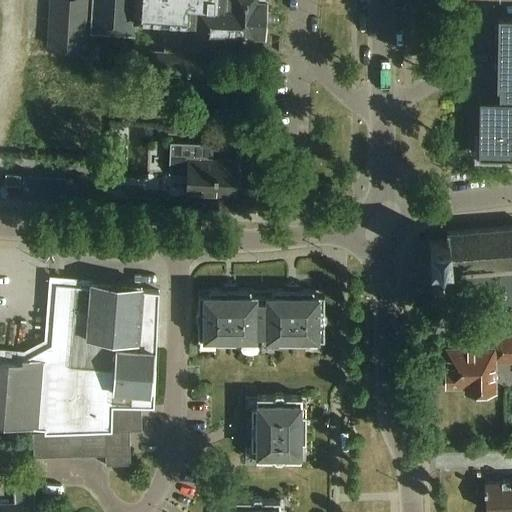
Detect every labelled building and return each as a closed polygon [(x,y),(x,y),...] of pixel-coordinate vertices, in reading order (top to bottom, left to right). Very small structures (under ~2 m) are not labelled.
[(215,85),(218,44),(265,46),(266,0),(49,0),(47,45),(84,47),(85,29),(133,32),(134,17),(166,19),(164,50),(150,49),(147,80),(215,85)] [(511,17),(500,17),(499,89),(499,103),(511,102),(511,17)] [(511,102),(499,103),(499,116),(479,116),(479,156),(511,156),(511,102)] [(213,144),(170,142),(168,174),(186,175),(185,194),(236,197),(238,161),(212,160),(213,144)] [(20,175),(5,174),(5,185),(19,186),(20,175)] [(68,185),(44,184),(43,200),(67,201),(68,185)] [(511,227),(447,232),(448,241),(447,241),(428,242),(430,263),(449,262),(450,269),(511,265),(511,227)] [(0,424),(35,428),(34,433),(46,433),(58,433),(70,432),(82,432),(94,431),(106,431),(115,431),(115,419),(116,406),(142,407),(155,407),(158,292),(140,291),(141,285),(91,281),(90,287),(55,284),(51,345),(25,359),(0,357),(0,424)] [(299,289),(299,284),(283,284),(284,289),(236,289),(236,285),(221,285),(221,289),(208,290),(208,294),(197,294),(197,343),(323,343),(323,293),(312,293),(312,288),(299,289)] [(511,361),(511,332),(494,333),(494,345),(445,346),(446,369),(442,373),(443,380),(446,381),(446,386),(466,385),(466,391),(495,391),(495,362),(511,361)] [(253,405),(253,408),(302,408),(302,395),(257,395),(257,405),(253,405)] [(116,406),(115,419),(142,419),(142,407),(116,406)] [(253,408),(253,420),(307,421),(307,412),(302,412),(302,408),(253,408)] [(115,419),(115,431),(118,431),(130,431),(142,431),(142,419),(115,419)] [(307,434),(307,421),(253,420),(252,433),(307,434)] [(82,432),(83,456),(95,456),(94,431),(82,432)] [(94,431),(95,456),(106,455),(106,443),(106,431),(94,431)] [(106,431),(106,443),(131,443),(130,431),(118,431),(115,431),(106,431)] [(58,433),(59,457),(71,457),(70,432),(58,433)] [(70,432),(71,457),(83,456),(82,432),(70,432)] [(34,433),(35,458),(47,457),(46,433),(34,433)] [(46,433),(47,457),(59,457),(58,433),(46,433)] [(307,440),(307,434),(252,433),(252,446),(301,447),(302,440),(307,440)] [(106,443),(106,455),(131,454),(131,443),(106,443)] [(301,447),(252,446),(252,449),(256,449),(256,459),(301,460),(301,447)] [(131,454),(106,455),(107,465),(121,465),(131,464),(131,456),(131,454)] [(511,481),(485,482),(486,511),(504,510),(504,509),(511,508),(511,481)] [(35,511),(35,483),(14,484),(15,503),(0,503),(0,511),(35,511)] [(230,509),(230,511),(280,511),(280,499),(234,498),(234,509),(230,509)]
